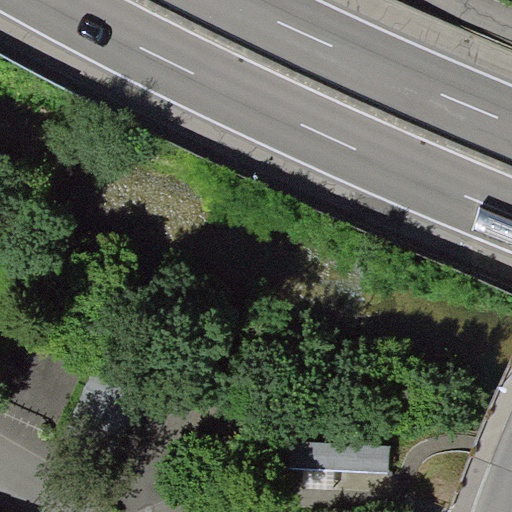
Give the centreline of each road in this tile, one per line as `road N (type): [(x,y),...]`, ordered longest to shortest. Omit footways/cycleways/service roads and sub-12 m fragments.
road 1 (motorway): [(51,0),(320,133),(511,215)]
road 2 (motorway): [(511,121),(238,0)]
